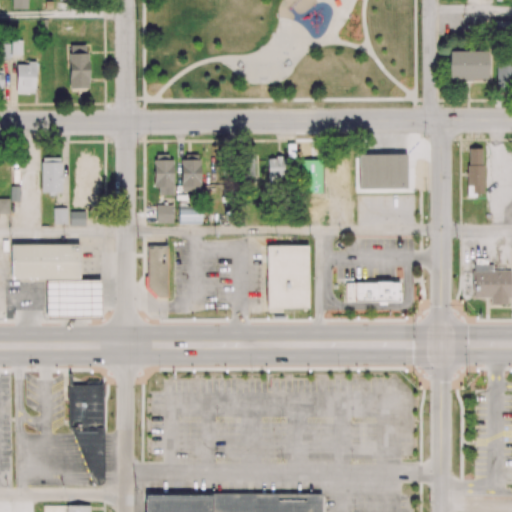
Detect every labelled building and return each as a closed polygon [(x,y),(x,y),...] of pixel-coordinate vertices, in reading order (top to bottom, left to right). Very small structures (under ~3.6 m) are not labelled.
[(10,39),(10,54),(21,54),(21,39),(10,39)] [(466,151),(466,199),(486,199),(486,151),(466,151)] [(359,154),(359,189),(408,189),(408,153),(359,154)] [(9,186),(9,201),(18,201),(18,186),(9,186)] [(0,198),(0,213),(8,213),(8,198),(0,198)] [(52,208),(52,224),(66,223),(66,208),(52,208)] [(12,246),(12,282),(49,282),(82,282),(81,245),(12,246)] [(169,299),(169,246),(150,246),(150,288),(159,299),(169,299)] [(268,246),(268,312),(311,311),(311,246),(268,246)] [(473,264),(473,299),(490,299),(490,304),(508,305),(508,298),(511,298),(511,273),(495,273),(495,264),(473,264)] [(49,320),(49,282),(82,282),(105,282),(105,320),(49,320)] [(344,282),(344,302),(400,302),(400,282),(344,282)] [(70,386),(70,432),(106,431),(106,385),(70,386)] [(106,431),(70,432),(83,460),(93,481),(98,485),(102,485),(106,483),(107,480),(107,461),(106,431)] [(148,496),(148,511),(214,511),(215,497),(148,496)] [(322,511),(322,497),(215,497),(214,511),(322,511)]
